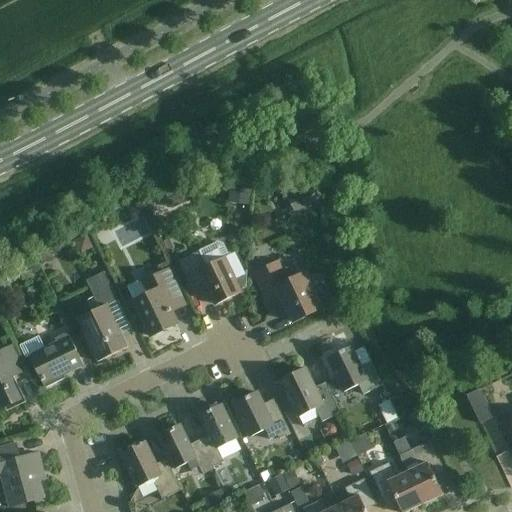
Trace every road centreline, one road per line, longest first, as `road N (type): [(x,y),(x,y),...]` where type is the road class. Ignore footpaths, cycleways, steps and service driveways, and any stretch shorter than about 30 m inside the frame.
road 1 (residential): [(91,511),(75,419),(83,402),(235,334),(249,363),(349,317)]
road 2 (secondary): [(0,158),(317,0)]
